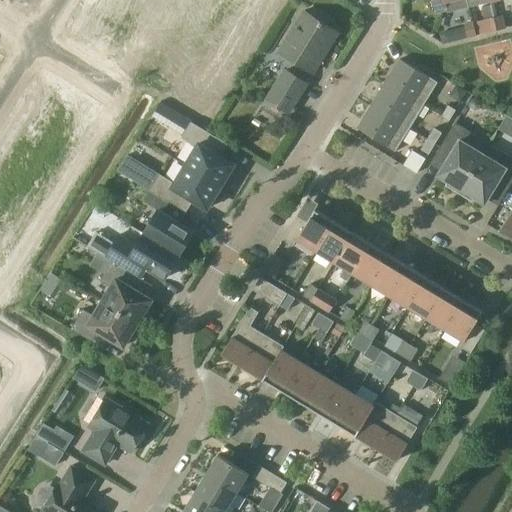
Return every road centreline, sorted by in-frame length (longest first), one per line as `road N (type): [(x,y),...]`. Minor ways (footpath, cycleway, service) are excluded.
road 1 (residential): [(195,394),(181,355),(184,319),(259,200),(308,150)]
road 2 (residential): [(408,511),(224,400),(195,394)]
road 3 (residential): [(308,150),(511,273)]
road 4 (residential): [(308,150),(387,0)]
road 5 (residential): [(135,511),(192,416),(195,394)]
